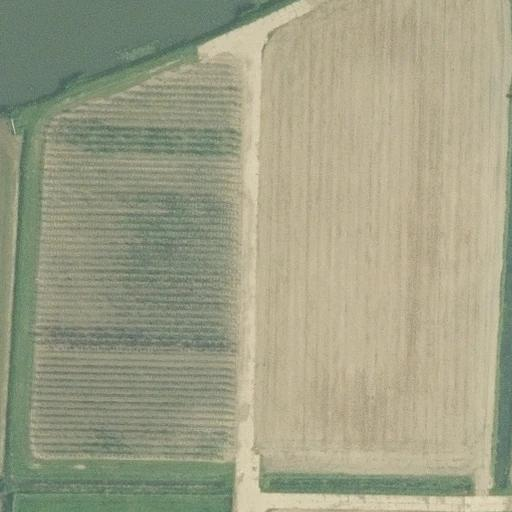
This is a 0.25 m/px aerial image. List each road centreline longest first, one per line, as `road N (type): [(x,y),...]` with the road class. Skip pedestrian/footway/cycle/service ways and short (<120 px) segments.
road 1 (track): [(258,25),(242,511)]
road 2 (track): [(242,501),(511,502)]
